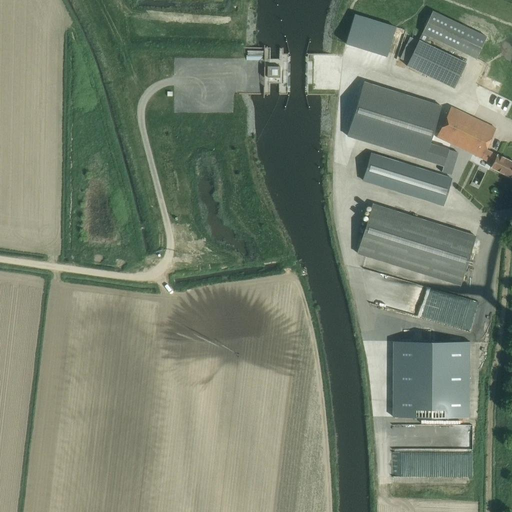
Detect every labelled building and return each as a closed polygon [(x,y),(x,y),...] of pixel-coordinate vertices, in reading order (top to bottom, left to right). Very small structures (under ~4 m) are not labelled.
[(432,11),(422,33),(476,58),(486,36),(432,11)] [(396,27),(354,14),(345,43),(386,56),(396,27)] [(466,63),(418,40),(406,65),(454,88),(466,63)] [(280,66),(267,66),(267,77),(280,77),(280,66)] [(429,143),(441,106),(364,82),(347,135),(443,165),(448,150),(448,149),(429,143)] [(481,157),(485,149),(495,128),(450,106),(436,136),(481,157)] [(492,162),(490,167),(511,177),(511,174),(511,161),(485,149),(481,157),(492,162)] [(451,178),(426,170),(418,168),(370,153),(362,180),(443,205),(451,178)] [(475,236),(372,204),(357,253),(460,285),(475,236)] [(445,314),(473,321),(478,303),(458,299),(450,297),(445,314)] [(420,333),(421,326),(409,323),(407,330),(420,333)] [(469,342),(393,341),(392,417),(468,417),(469,342)]
